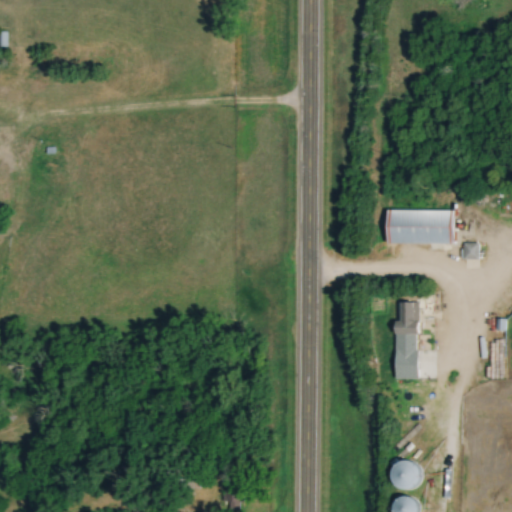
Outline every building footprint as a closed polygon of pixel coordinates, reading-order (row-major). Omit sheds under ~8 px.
[(456,211),(392,211),(392,244),(456,244),(456,211)] [(401,337),(422,337),(422,303),(401,303),(401,337)] [(459,345),(459,322),(445,322),(445,345),(459,345)] [(422,488),(416,464),(401,467),(407,492),(422,488)] [(236,490),(227,493),(233,507),(242,504),(236,490)] [(147,511),(148,493),(131,493),(130,511),(147,511)] [(418,511),(422,505),(411,498),(401,511),(418,511)]
